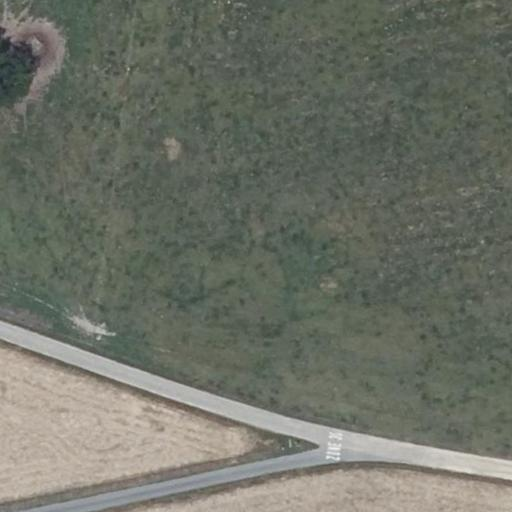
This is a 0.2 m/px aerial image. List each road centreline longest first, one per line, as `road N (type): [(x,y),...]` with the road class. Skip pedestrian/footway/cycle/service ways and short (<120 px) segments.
road 1 (unclassified): [(379,448),(186,396),(0,329)]
road 2 (unclassified): [(379,448),(43,511)]
road 3 (unclassified): [(511,471),(379,448)]
